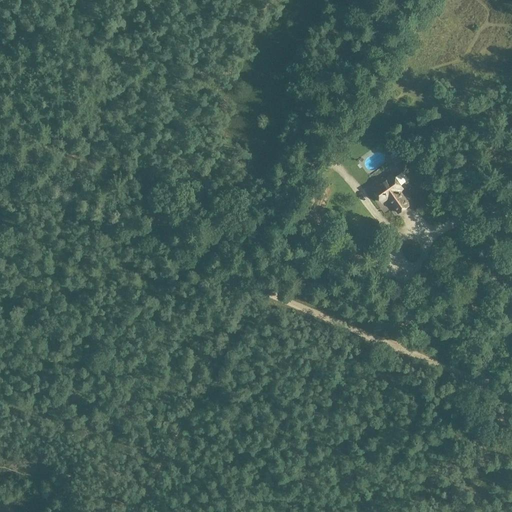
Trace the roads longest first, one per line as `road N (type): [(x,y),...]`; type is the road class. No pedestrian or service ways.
road 1 (track): [(511,390),(0,182)]
road 2 (track): [(133,511),(254,287)]
road 3 (track): [(0,413),(23,405),(160,460)]
road 4 (track): [(494,383),(425,511)]
